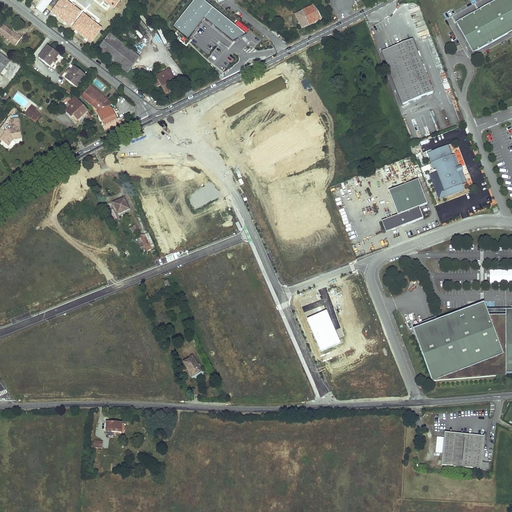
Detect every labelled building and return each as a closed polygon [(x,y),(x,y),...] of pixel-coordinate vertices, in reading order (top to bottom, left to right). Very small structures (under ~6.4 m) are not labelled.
[(67,0),(58,0),(51,10),(70,25),(81,11),(67,0)] [(207,0),(197,0),(177,26),(190,37),(207,17),(236,39),(247,32),(207,0)] [(511,0),(497,0),(456,23),(473,53),(511,31),(511,0)] [(314,7),(295,15),(302,28),(321,19),(318,12),(314,7)] [(83,12),(71,27),(91,41),(102,27),(83,12)] [(0,33),(16,46),(22,38),(19,35),(17,36),(4,25),(0,29),(0,33)] [(140,57),(116,38),(119,34),(114,29),(98,50),(127,73),(140,57)] [(413,41),(383,53),(403,105),(433,93),(413,41)] [(59,56),(47,47),(38,58),(50,67),(53,63),(52,62),(54,59),(55,60),(59,56)] [(0,73),(2,75),(11,63),(0,54),(0,73)] [(85,75),(74,66),(70,71),(71,72),(69,74),(68,73),(65,78),(76,87),(85,75)] [(156,86),(159,85),(160,84),(165,93),(178,87),(170,69),(154,77),(156,81),(154,82),(156,86)] [(91,85),(87,89),(101,100),(103,98),(111,104),(113,103),(91,85)] [(87,89),(82,96),(100,111),(110,106),(111,104),(103,98),(101,100),(87,89)] [(72,118),(73,117),(74,116),(79,120),(88,112),(76,98),(69,104),(71,106),(66,111),(72,118)] [(38,109),(33,106),(26,115),(37,123),(41,117),(36,113),(38,109)] [(100,111),(97,112),(105,126),(118,119),(117,117),(119,116),(117,111),(115,112),(113,108),(110,106),(100,111)] [(19,120),(12,121),(13,130),(8,131),(1,140),(9,146),(14,140),(21,140),(19,120)] [(447,146),(427,154),(434,170),(436,169),(437,173),(430,175),(439,200),(464,191),(462,185),(458,174),(462,172),(461,168),(459,169),(454,155),(451,156),(447,146)] [(462,172),(458,174),(462,185),(466,183),(462,172)] [(397,215),(401,226),(422,218),(418,207),(427,204),(418,180),(403,186),(405,190),(390,196),(397,215)] [(403,186),(388,191),(390,196),(405,190),(403,186)] [(124,199),(113,203),(118,214),(129,210),(124,199)] [(390,213),(385,215),(387,219),(391,230),(395,228),(391,218),(390,213)] [(397,215),(391,218),(395,228),(401,226),(397,215)] [(385,232),(391,230),(387,219),(381,222),(385,232)] [(149,233),(136,239),(139,245),(143,243),(146,249),(151,247),(151,246),(154,245),(149,233)] [(239,251),(208,264),(216,283),(247,271),(239,251)] [(472,308),(413,330),(432,381),(506,354),(506,373),(511,373),(511,309),(506,310),(506,316),(489,316),(487,310),(483,310),(473,311),(472,308)] [(327,310),(307,318),(321,351),(341,343),(327,310)] [(193,357),(184,362),(192,377),(201,372),(193,357)] [(105,422),(105,431),(119,432),(119,431),(122,431),(123,423),(119,423),(119,422),(105,422)] [(485,435),(445,432),(444,437),(443,453),(442,465),(481,469),(485,435)] [(443,453),(444,437),(437,436),(436,452),(443,453)]
